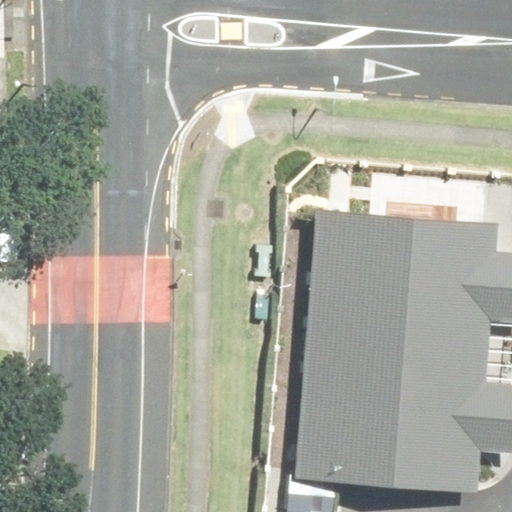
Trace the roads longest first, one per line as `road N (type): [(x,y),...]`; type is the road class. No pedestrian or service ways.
road 1 (secondary): [(89,511),(98,0)]
road 2 (residential): [(173,0),(511,28)]
